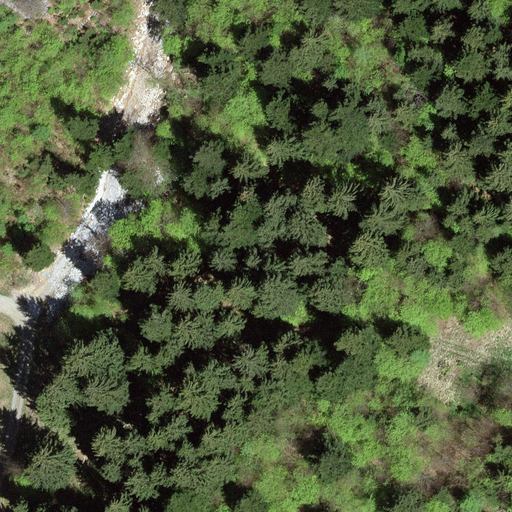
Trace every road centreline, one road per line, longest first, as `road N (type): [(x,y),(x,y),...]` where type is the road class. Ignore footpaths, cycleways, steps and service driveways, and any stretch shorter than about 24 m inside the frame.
road 1 (track): [(165,0),(101,219),(23,318)]
road 2 (track): [(23,318),(27,344),(0,464)]
